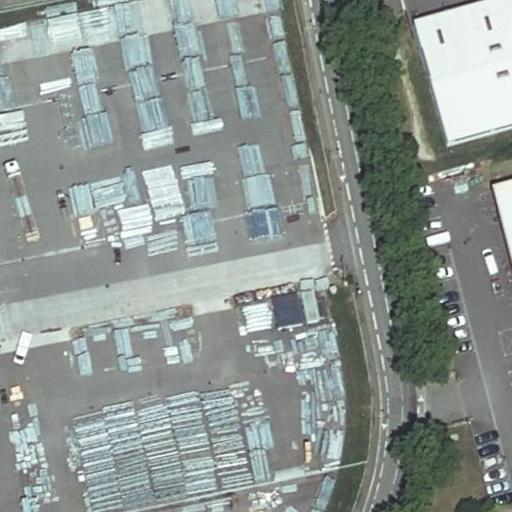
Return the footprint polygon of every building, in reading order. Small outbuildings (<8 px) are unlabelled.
[(511,130),(511,0),(496,0),(498,4),(412,29),(447,149),(511,130)] [(90,15),(73,18),(71,6),(55,9),(61,51),(75,49),(80,81),(93,80),(88,47),(94,46),(90,15)] [(130,45),(132,67),(145,66),(139,6),(108,9),(111,47),(130,45)] [(0,32),(0,107),(59,97),(46,24),(0,32)] [(157,102),(137,103),(139,133),(160,132),(157,102)] [(260,149),(244,152),(250,176),(266,172),(260,149)] [(511,268),(511,184),(492,190),(511,268)] [(272,299),(277,331),(318,324),(312,292),(272,299)]
